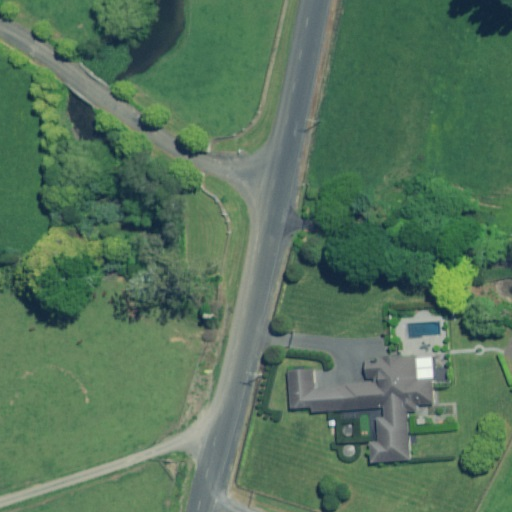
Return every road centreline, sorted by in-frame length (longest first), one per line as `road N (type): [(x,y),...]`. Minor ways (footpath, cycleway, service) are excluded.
road 1 (unclassified): [(273,188),(196,511)]
road 2 (residential): [(273,188),(156,136),(0,26)]
road 3 (unclassified): [(315,0),(273,188)]
